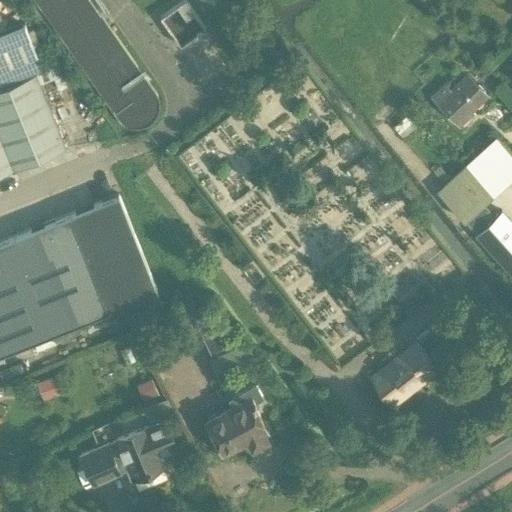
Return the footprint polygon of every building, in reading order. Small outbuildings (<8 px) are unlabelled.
[(182,46),(206,28),(185,0),(161,18),(182,46)] [(0,82),(41,66),(24,23),(0,33),(0,82)] [(467,113),(487,94),(467,72),(451,88),(445,82),(431,95),(459,124),(468,115),(467,113)] [(0,87),(0,136),(13,169),(66,148),(36,73),(0,87)] [(417,127),(406,115),(393,127),(404,139),(417,127)] [(511,153),(496,135),(436,189),(464,220),(511,176),(511,153)] [(0,174),(13,169),(0,136),(0,174)] [(69,214),(108,311),(157,291),(118,194),(69,214)] [(13,236),(52,333),(108,311),(69,214),(13,236)] [(511,230),(490,251),(511,275),(511,230)] [(0,241),(0,353),(52,333),(13,236),(0,241)] [(431,316),(421,324),(439,344),(449,336),(431,316)] [(481,344),(465,324),(455,332),(471,352),(481,344)] [(216,375),(256,357),(245,342),(209,358),(216,375)] [(393,402),(437,368),(417,342),(373,377),(393,402)] [(252,446),(266,439),(262,430),(266,428),(255,405),(256,404),(255,402),(263,398),(255,384),(229,398),(233,406),(206,420),(222,451),(248,438),(252,446)] [(174,412),(166,394),(141,406),(150,424),(174,412)] [(148,426),(116,439),(116,440),(108,444),(108,443),(81,454),(93,482),(119,471),(118,468),(126,464),(132,479),(164,466),(159,455),(176,448),(165,419),(148,426)]
